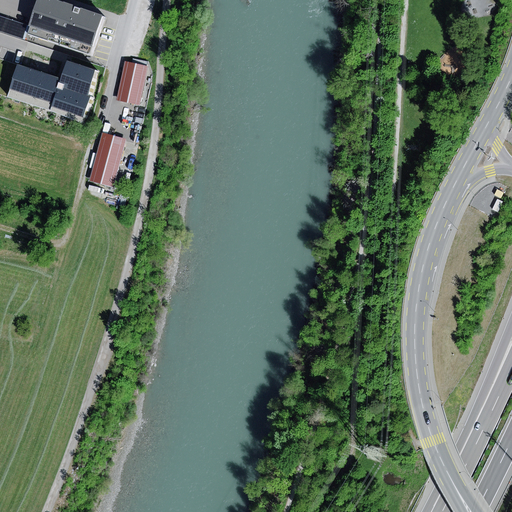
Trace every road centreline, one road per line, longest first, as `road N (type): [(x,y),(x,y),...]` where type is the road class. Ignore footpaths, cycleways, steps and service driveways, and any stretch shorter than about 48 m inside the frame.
road 1 (track): [(165,0),(145,194),(94,380),(45,511)]
road 2 (track): [(286,511),(361,254),(384,0)]
road 3 (tertiary): [(469,511),(433,440),(416,366),(421,276),(454,184)]
road 4 (motorway): [(511,323),(427,511)]
road 5 (track): [(0,226),(64,242),(99,122)]
road 6 (motorway): [(511,366),(441,511)]
road 7 (residential): [(99,122),(133,0)]
